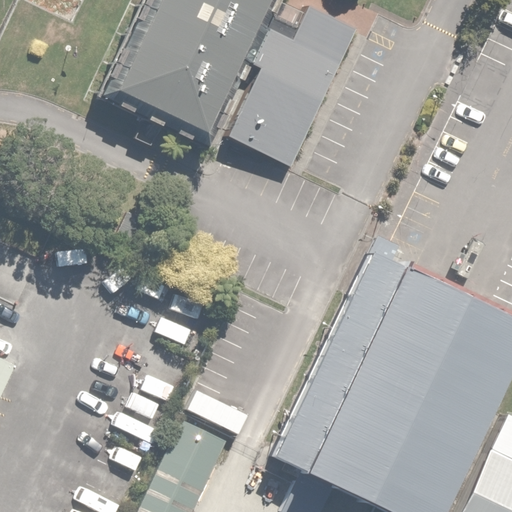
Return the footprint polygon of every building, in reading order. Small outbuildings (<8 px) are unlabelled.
[(267,0),(147,0),(97,100),(196,150),(244,55),(257,62),(225,126),(292,159),(360,25),(311,0),(308,0),(298,19),(266,3),(267,0)] [(511,309),(379,249),(368,244),(271,447),(407,511),(434,511),(489,396),(511,345),(511,309)] [(0,390),(14,361),(0,354),(0,390)] [(511,511),(511,411),(505,408),(452,511),(511,511)] [(194,511),(231,438),(181,413),(130,511),(194,511)]
